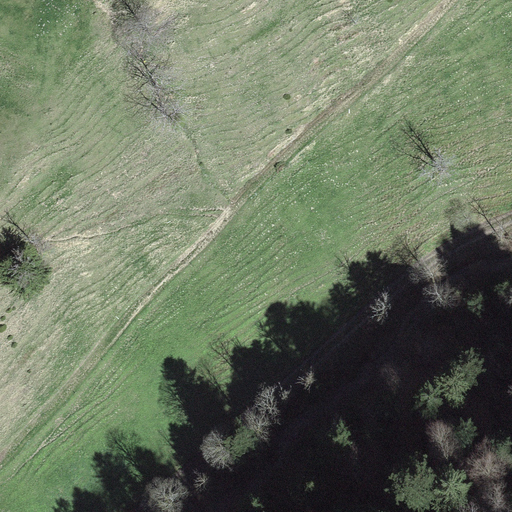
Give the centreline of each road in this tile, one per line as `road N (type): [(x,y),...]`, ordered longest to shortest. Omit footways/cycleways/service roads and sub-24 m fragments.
road 1 (track): [(0,470),(95,371),(155,292),(462,0)]
road 2 (track): [(511,217),(425,260),(144,511)]
